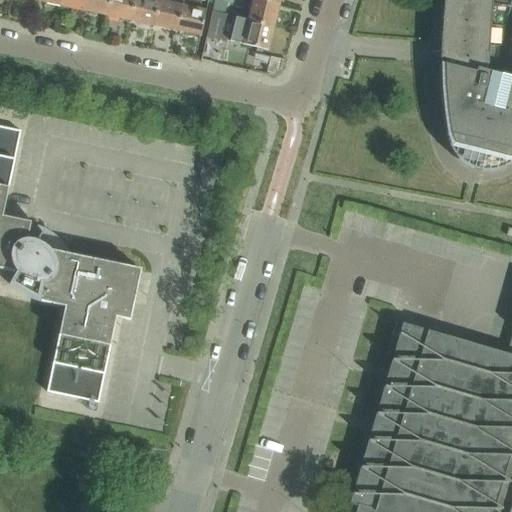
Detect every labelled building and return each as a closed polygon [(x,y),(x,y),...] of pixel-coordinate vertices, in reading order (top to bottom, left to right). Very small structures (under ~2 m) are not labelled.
[(61,0),(60,8),(83,13),(86,0),(61,0)] [(110,0),(86,0),(83,13),(107,18),(110,0)] [(130,23),(135,0),(110,0),(107,18),(130,23)] [(154,28),(159,0),(135,0),(130,23),(154,28)] [(177,33),(183,0),(159,0),(154,28),(177,33)] [(201,38),(209,2),(197,0),(183,0),(177,33),(201,38)] [(225,17),(225,15),(228,3),(224,1),(224,0),(215,0),(212,14),(225,17)] [(274,28),(279,5),(258,0),(253,0),(248,21),(248,22),(274,28)] [(490,29),(492,8),(447,4),(446,21),(446,25),(490,29)] [(268,52),(274,28),(248,22),(248,21),(225,15),(225,17),(212,14),(207,39),(220,42),(221,41),(268,52)] [(488,50),(490,29),(446,25),(444,46),(488,50)] [(511,158),(511,75),(509,77),(501,109),(485,105),(493,73),(488,64),(488,50),(444,46),(443,65),(444,87),(446,110),(450,139),(452,146),(458,155),(501,166),(510,161),(511,158)] [(141,270),(70,255),(61,253),(53,244),(53,243),(53,242),(54,241),(54,240),(53,239),(53,238),(52,237),(51,236),(50,236),(49,236),(48,236),(47,236),(46,237),(46,238),(45,238),(37,235),(29,233),(28,234),(31,223),(3,217),(21,132),(0,127),(0,270),(17,274),(11,286),(22,295),(28,298),(35,300),(36,300),(36,302),(64,308),(47,393),(98,404),(116,319),(130,321),(141,270)] [(135,212),(166,220),(177,178),(145,169),(140,188),(142,189),(135,212)] [(511,511),(511,339),(508,354),(428,331),(427,332),(402,324),(349,505),(357,507),(355,511),(511,511)]
